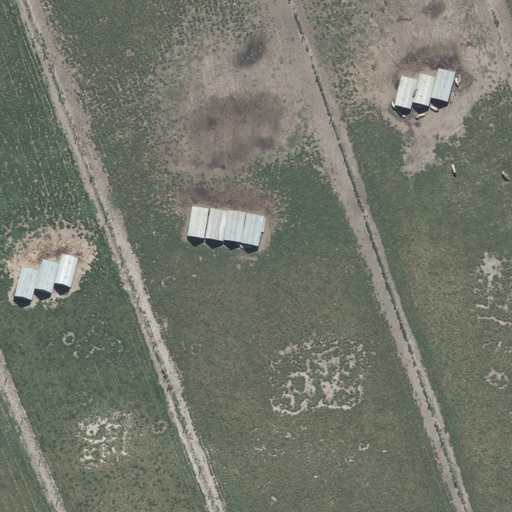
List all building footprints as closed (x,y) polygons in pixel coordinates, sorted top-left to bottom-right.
[(58,35),(46,23),(26,42),(37,54),(58,35)] [(118,186),(105,175),(85,196),(98,208),(118,186)] [(433,367),(417,359),(403,386),(419,394),(433,367)] [(129,418),(85,387),(68,412),(112,442),(129,418)] [(259,511),(270,496),(255,485),(238,511),(259,511)]
